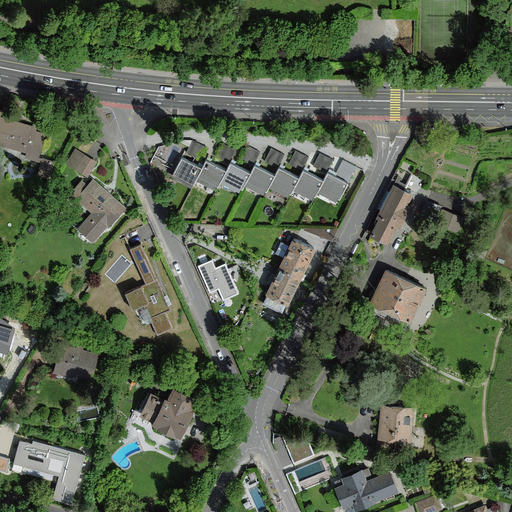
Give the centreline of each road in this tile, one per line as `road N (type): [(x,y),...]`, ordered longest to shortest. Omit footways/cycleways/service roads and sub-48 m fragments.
road 1 (residential): [(121,87),(128,147),(255,425)]
road 2 (residential): [(255,425),(382,171)]
road 3 (primary): [(121,87),(370,100)]
road 4 (primary): [(0,67),(121,87)]
